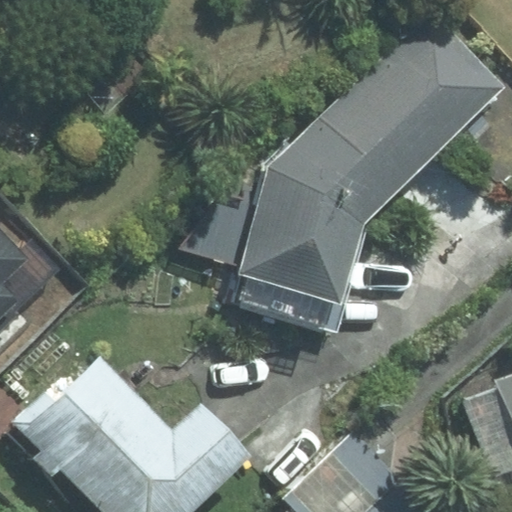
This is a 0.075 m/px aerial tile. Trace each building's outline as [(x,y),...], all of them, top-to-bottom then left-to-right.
[(432,8),(269,165),(261,194),(244,190),(239,210),(211,202),(181,249),(244,267),(234,302),(336,332),(370,219),(508,87),(432,8)] [(15,251),(0,235),(0,318),(54,269),(27,241),(15,251)] [(55,477),(63,470),(103,511),(191,511),(251,455),(202,404),(172,432),(101,358),(23,433),(40,450),(36,458),(55,477)] [(511,379),(502,383),(504,387),(465,400),(505,511),(511,508),(511,379)] [(285,511),(440,511),(351,428),(283,499),(290,506),(285,511)]
